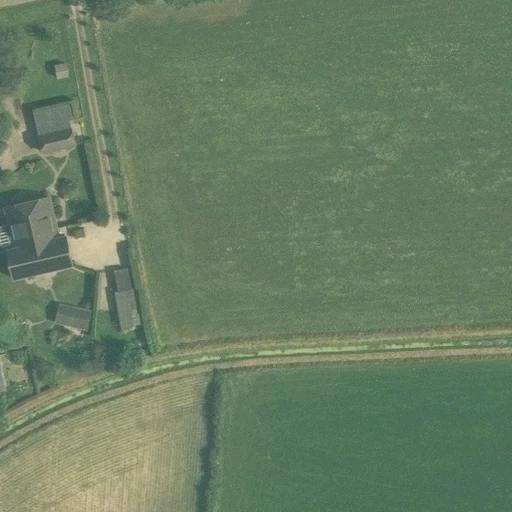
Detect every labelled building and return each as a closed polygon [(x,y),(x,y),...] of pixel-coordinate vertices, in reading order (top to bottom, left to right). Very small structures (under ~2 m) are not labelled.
[(67,75),(65,62),(55,64),(57,77),(67,75)] [(70,130),(40,136),(44,151),(74,144),(70,130)] [(58,238),(55,228),(48,195),(5,208),(15,249),(7,251),(14,279),(72,265),(66,236),(58,238)] [(134,302),(127,268),(114,271),(117,291),(115,292),(120,328),(124,338),(133,337),(133,325),(130,303),(134,302)] [(93,312),(74,308),(70,326),(89,330),(93,312)]
